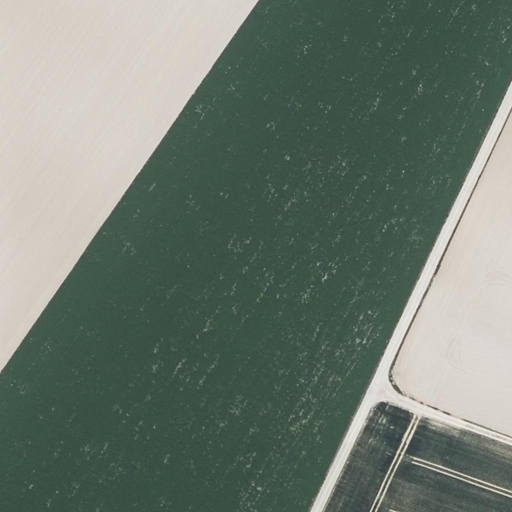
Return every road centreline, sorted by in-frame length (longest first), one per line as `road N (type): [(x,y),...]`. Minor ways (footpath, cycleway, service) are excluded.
road 1 (unclassified): [(511,103),(319,511)]
road 2 (track): [(511,441),(375,391)]
